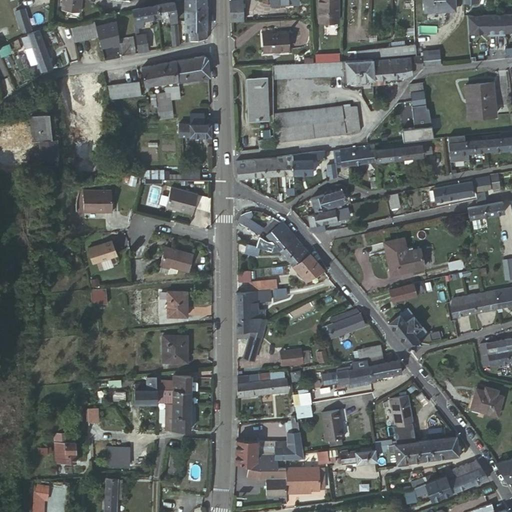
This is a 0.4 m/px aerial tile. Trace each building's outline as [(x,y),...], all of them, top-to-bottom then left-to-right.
[(66,0),(66,10),(84,11),(84,0),(66,0)] [(176,10),(174,0),(173,0),(157,4),(159,16),(171,13),(172,20),(177,19),(176,10)] [(206,0),(184,0),(185,9),(207,5),(206,0)] [(242,0),(234,0),(230,0),(230,20),(243,20),(242,0)] [(319,0),(319,20),(337,20),(338,0),(319,0)] [(424,0),(425,10),(455,10),(455,0),(424,0)] [(157,4),(140,7),(142,19),(159,16),(157,4)] [(207,15),(207,5),(185,9),(185,19),(207,15)] [(140,7),(132,9),(134,21),(142,19),(140,7)] [(17,12),(20,27),(30,25),(26,10),(17,12)] [(511,11),(478,14),(468,14),(468,33),(488,32),(488,35),(505,34),(505,31),(511,30),(511,11)] [(207,37),(207,15),(185,19),(186,40),(207,37)] [(142,19),(134,21),(135,28),(144,26),(142,19)] [(70,25),(73,40),(97,35),(94,21),(70,25)] [(354,26),(354,43),(364,43),(363,25),(354,26)] [(345,26),(346,44),(354,43),(354,26),(345,26)] [(35,53),(46,49),(39,29),(28,33),(28,35),(32,46),(35,53)] [(263,30),(264,50),(289,49),(288,32),(273,33),(273,29),(263,30)] [(138,52),(147,51),(145,34),(136,35),(138,52)] [(32,46),(28,35),(22,37),(26,49),(32,46)] [(122,54),(136,52),(134,37),(120,38),(122,54)] [(408,53),(416,53),(414,43),(407,44),(408,53)] [(392,46),(393,55),(408,53),(407,44),(392,46)] [(105,57),(116,55),(114,45),(103,47),(105,57)] [(38,61),(35,53),(32,46),(26,49),(31,63),(38,61)] [(384,47),(385,56),(393,55),(392,46),(384,47)] [(366,49),(367,58),(385,56),(384,47),(371,48),(366,49)] [(52,66),(46,49),(35,53),(38,61),(41,70),(52,66)] [(351,60),(359,60),(367,59),(367,58),(366,49),(351,51),(351,60)] [(14,60),(23,57),(21,51),(11,54),(14,60)] [(343,59),(346,60),(351,60),(351,51),(342,52),(343,59)] [(326,60),(340,59),(339,52),(325,53),(326,60)] [(425,65),(440,64),(439,52),(424,53),(425,65)] [(209,75),(208,58),(205,54),(186,58),(188,79),(209,75)] [(411,72),(423,67),(421,55),(409,57),(411,72)] [(404,76),(411,72),(409,57),(408,57),(373,61),(374,79),(385,78),(395,77),(404,76)] [(188,79),(186,58),(176,60),(177,80),(177,81),(188,79)] [(272,63),(272,79),(341,74),(341,59),(340,59),(326,60),(316,61),(313,61),(272,63)] [(359,60),(361,80),(373,79),(374,79),(373,61),(372,59),(367,59),(359,60)] [(177,80),(176,60),(163,63),(166,81),(177,80)] [(346,60),(347,81),(361,80),(359,60),(351,60),(346,60)] [(154,65),(157,83),(166,81),(163,63),(154,65)] [(154,65),(142,67),(143,85),(157,83),(154,65)] [(250,119),(268,118),(265,76),(248,77),(250,119)] [(110,98),(141,93),(139,80),(108,85),(110,98)] [(492,82),(469,84),(469,87),(467,88),(470,118),(496,114),(492,82)] [(411,92),(423,90),(422,83),(410,85),(411,92)] [(103,86),(90,88),(92,102),(104,100),(103,86)] [(178,86),(164,87),(164,92),(154,93),(155,110),(170,109),(169,99),(179,98),(178,86)] [(426,103),(424,90),(423,90),(411,92),(412,99),(413,105),(426,103)] [(273,113),(274,128),(340,120),(338,106),(273,113)] [(346,108),(348,132),(356,132),(354,107),(346,108)] [(274,141),(348,132),(346,108),(340,108),(341,120),(340,120),(274,128),(274,141)] [(170,109),(155,110),(156,118),(170,117),(170,109)] [(107,138),(117,139),(120,113),(109,111),(107,138)] [(31,126),(49,124),(48,113),(30,115),(31,126)] [(191,122),(204,122),(204,114),(191,114),(191,122)] [(178,136),(190,136),(190,122),(178,122),(178,126),(178,136)] [(211,135),(211,122),(204,122),(191,122),(190,122),(190,136),(211,135)] [(41,140),(50,139),(49,124),(31,126),(32,141),(41,140)] [(503,148),(511,147),(511,128),(501,130),(502,136),(503,148)] [(466,137),(466,133),(449,135),(449,142),(452,142),(451,138),(459,137),(466,137)] [(259,138),(260,147),(274,145),(273,136),(259,138)] [(486,138),(484,138),(485,150),(491,149),(503,148),(502,136),(493,137),(486,138)] [(485,150),(484,138),(476,139),(469,140),(466,140),(468,152),(471,151),(485,150)] [(42,159),(57,157),(56,139),(50,139),(41,140),(42,159)] [(452,142),(449,142),(451,153),(451,160),(472,158),(471,151),(468,152),(466,140),(460,141),(452,142)] [(410,142),(411,146),(412,155),(420,154),(418,141),(410,142)] [(370,151),(369,145),(341,148),(335,149),(336,163),(336,166),(343,165),(341,155),(370,151)] [(394,148),(396,158),(412,156),(412,155),(411,146),(401,147),(394,148)] [(377,161),(396,158),(394,148),(387,149),(378,150),(375,150),(377,161)] [(324,157),(324,150),(314,151),(314,155),(312,155),(312,159),(324,157)] [(373,151),(370,151),(341,155),(343,165),(377,161),(375,150),(373,151)] [(292,174),(294,173),(313,173),(312,159),(312,155),(311,152),(292,154),(292,174)] [(277,156),(277,174),(292,174),(292,154),(277,156)] [(267,174),(277,174),(277,156),(271,157),(268,157),(265,157),(267,174)] [(58,165),(57,157),(42,159),(43,166),(58,165)] [(256,159),(258,175),(267,174),(265,157),(264,157),(255,158),(256,159)] [(247,160),(248,176),(258,175),(256,159),(247,160)] [(237,161),(238,177),(248,176),(247,160),(238,161),(237,161)] [(329,177),(337,175),(336,166),(336,163),(328,164),(329,177)] [(502,188),(499,174),(491,175),(493,188),(496,190),(502,188)] [(484,190),(492,189),(489,176),(474,178),(476,191),(484,190)] [(473,181),(458,184),(460,197),(475,194),(473,181)] [(460,197),(458,184),(434,189),(437,201),(460,197)] [(166,205),(192,211),(197,193),(171,186),(166,205)] [(342,188),(330,191),(334,204),(343,202),(346,201),(345,198),(344,194),(342,188)] [(112,190),(83,190),(84,211),(112,211),(112,190)] [(486,199),(484,190),(476,191),(478,201),(486,199)] [(330,191),(324,194),(328,206),(334,204),(330,191)] [(324,194),(312,197),(315,210),(328,206),(324,194)] [(393,209),(401,207),(399,195),(391,196),(393,209)] [(503,202),(486,205),(488,216),(505,213),(503,202)] [(328,206),(315,210),(316,212),(335,209),(335,208),(334,204),(328,206)] [(468,208),(469,212),(470,219),(488,216),(486,205),(468,208)] [(344,219),(342,207),(335,209),(337,220),(344,219)] [(316,212),(309,214),(311,225),(325,222),(337,220),(335,209),(316,212)] [(239,220),(246,224),(249,219),(242,214),(239,220)] [(277,219),(274,217),(263,227),(257,232),(269,239),(270,238),(267,235),(280,222),(279,220),(277,219)] [(257,232),(263,227),(260,225),(249,219),(246,224),(257,232)] [(270,238),(270,239),(273,243),(288,228),(281,220),(280,222),(267,235),(270,238)] [(296,236),(288,228),(273,243),(278,247),(280,250),(296,236)] [(242,236),(255,243),(259,237),(246,230),(242,236)] [(303,244),(296,236),(280,250),(284,255),(287,258),(303,244)] [(404,237),(383,241),(391,275),(425,267),(420,248),(407,251),(404,237)] [(111,239),(88,248),(93,262),(116,253),(111,239)] [(256,255),(259,245),(247,241),(244,250),(256,255)] [(170,263),(189,268),(193,251),(165,244),(160,264),(169,265),(170,263)] [(291,263),(293,266),(310,253),(303,244),(287,258),(291,263)] [(293,266),(299,272),(317,261),(310,253),(293,266)] [(449,269),(463,266),(462,257),(447,261),(449,269)] [(306,280),(324,270),(317,261),(299,272),(306,280)] [(486,288),(499,286),(498,279),(485,282),(486,288)] [(253,290),(277,288),(277,281),(253,282),(253,290)] [(414,284),(391,290),(394,301),(417,294),(414,284)] [(97,287),(99,302),(112,301),(111,285),(97,287)] [(167,314),(188,314),(187,289),(167,289),(167,314)] [(266,300),(267,292),(267,290),(257,291),(257,301),(266,300)] [(495,290),(484,293),(483,293),(484,299),(496,296),(495,290)] [(496,296),(499,307),(511,305),(511,306),(511,305),(511,296),(511,297),(511,293),(506,294),(506,290),(498,292),(499,296),(496,296)] [(257,317),(257,301),(257,291),(240,293),(237,293),(238,317),(257,317)] [(477,312),(499,307),(496,296),(484,299),(483,293),(474,295),(477,312)] [(474,295),(451,299),(452,301),(454,316),(477,312),(474,295)] [(357,309),(330,318),(332,323),(339,321),(359,313),(357,309)] [(360,313),(359,313),(339,321),(343,332),(364,325),(360,313)] [(389,322),(409,347),(415,348),(422,342),(413,332),(405,321),(400,314),(389,322)] [(405,321),(413,332),(421,325),(414,315),(405,321)] [(257,317),(238,317),(238,330),(253,330),(257,317)] [(260,342),(266,322),(261,320),(257,317),(253,330),(251,338),(250,340),(260,342)] [(339,321),(332,323),(327,325),(330,333),(331,337),(343,332),(339,321)] [(253,330),(238,330),(238,339),(251,338),(253,330)] [(167,361),(190,359),(188,334),(164,336),(167,361)] [(256,360),(260,342),(250,340),(246,357),(256,360)] [(504,340),(496,342),(497,351),(500,363),(508,361),(504,340)] [(496,342),(487,343),(488,353),(497,351),(496,342)] [(358,349),(360,358),(367,357),(382,355),(381,345),(358,349)] [(303,361),(303,360),(302,351),(302,349),(285,351),(287,363),(303,361)] [(319,360),(327,359),(324,350),(317,352),(319,360)] [(497,351),(488,353),(490,365),(500,363),(497,351)] [(488,353),(482,354),(484,366),(490,365),(488,353)] [(384,362),(382,355),(367,357),(367,359),(368,365),(384,362)] [(352,368),(368,365),(367,359),(351,362),(352,368)] [(400,361),(399,359),(384,362),(368,365),(370,378),(401,372),(400,361)] [(370,378),(368,365),(352,368),(348,369),(351,381),(370,378)] [(351,381),(348,369),(337,371),(339,383),(351,381)] [(165,374),(157,374),(157,375),(157,389),(165,389),(165,379),(165,374)] [(192,389),(192,379),(192,374),(175,374),(174,379),(174,389),(192,389)] [(157,389),(157,375),(147,375),(147,383),(148,390),(157,389)] [(249,375),(239,376),(239,384),(250,383),(249,375)] [(260,381),(261,394),(285,391),(283,378),(280,378),(271,379),(260,381)] [(174,379),(165,379),(165,389),(174,389),(174,379)] [(117,385),(108,386),(109,390),(121,388),(120,381),(117,382),(117,385)] [(250,383),(239,384),(239,397),(261,394),(260,381),(250,383)] [(134,385),(135,391),(148,390),(147,383),(134,385)] [(135,405),(158,404),(158,402),(157,389),(148,390),(135,391),(135,405)] [(174,402),(192,402),(192,389),(174,389),(165,389),(157,389),(158,402),(167,401),(174,402)] [(507,395),(501,394),(488,392),(479,390),(475,411),(502,417),(507,395)] [(311,401),(313,401),(311,391),(296,392),(298,404),(311,401)] [(396,425),(413,422),(410,402),(408,394),(391,397),(396,425)] [(174,414),(191,414),(192,402),(174,402),(167,401),(167,414),(174,414)] [(311,401),(298,404),(300,414),(313,413),(311,401)] [(332,438),(344,436),(346,435),(342,407),(324,410),(329,439),(332,438)] [(90,422),(99,422),(99,410),(89,410),(90,422)] [(191,414),(174,414),(167,414),(166,429),(191,429),(191,414)] [(407,442),(416,440),(415,432),(396,435),(397,443),(402,442),(407,442)] [(277,440),(260,440),(259,461),(279,459),(288,458),(306,457),(301,434),(295,434),(289,434),(289,440),(289,447),(277,447),(277,440)] [(457,442),(457,435),(446,437),(446,444),(457,442)] [(345,442),(344,436),(332,438),(333,444),(345,442)] [(446,444),(446,437),(430,439),(432,457),(448,455),(446,444)] [(238,440),(237,462),(252,464),(259,461),(260,440),(240,439),(238,440)] [(430,439),(417,440),(418,459),(432,457),(430,439)] [(417,440),(416,440),(407,442),(409,460),(418,459),(417,440)] [(67,452),(67,461),(67,462),(75,462),(75,451),(76,451),(76,441),(67,441),(67,442),(67,452)] [(56,442),(56,452),(67,452),(67,442),(65,442),(62,442),(56,442)] [(409,460),(407,442),(402,442),(397,443),(395,443),(396,448),(397,461),(409,460)] [(459,454),(457,442),(446,444),(448,455),(459,454)] [(172,471),(182,471),(183,446),(173,446),(172,471)] [(111,467),(131,466),(131,448),(111,448),(111,467)] [(377,459),(375,448),(356,451),(357,459),(357,461),(377,459)] [(320,460),(328,459),(327,451),(318,452),(320,460)] [(351,460),(351,451),(340,453),(342,461),(346,461),(346,463),(352,462),(351,460)] [(56,461),(67,461),(67,452),(56,452),(56,461)] [(511,458),(497,462),(500,466),(509,481),(511,480),(511,458)] [(259,461),(252,464),(250,478),(261,479),(262,471),(264,470),(272,469),(279,469),(280,469),(279,459),(259,461)] [(467,473),(481,466),(477,460),(453,468),(455,472),(456,477),(467,473)] [(288,475),(289,491),(299,490),(299,489),(323,487),(322,477),(322,465),(288,466),(288,475)] [(471,484),(489,477),(481,466),(467,473),(471,484)] [(447,476),(449,481),(456,477),(455,472),(447,476)] [(438,473),(424,477),(425,481),(436,478),(439,476),(438,473)] [(453,491),(471,484),(467,473),(456,477),(449,481),(453,491)] [(442,495),(453,491),(449,481),(447,476),(446,474),(439,476),(436,478),(442,495)] [(268,496),(289,494),(289,491),(288,475),(280,476),(272,476),(267,477),(268,496)] [(436,478),(425,481),(424,482),(415,484),(413,485),(416,493),(428,489),(431,499),(442,495),(436,478)] [(107,501),(119,501),(119,479),(108,479),(107,501)] [(35,499),(48,500),(49,486),(36,485),(35,499)] [(407,500),(415,497),(413,487),(403,490),(407,500)] [(118,511),(119,501),(107,501),(107,511),(118,511)]
